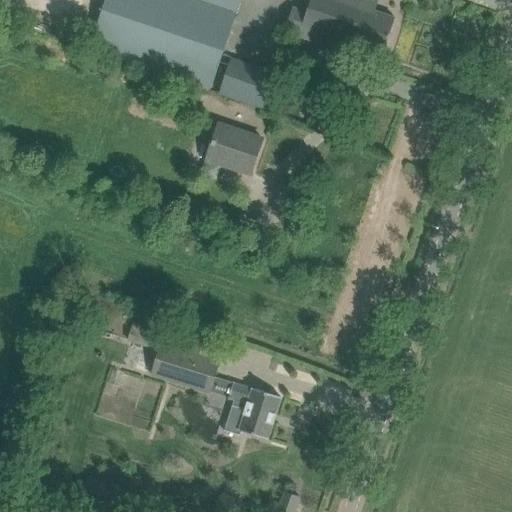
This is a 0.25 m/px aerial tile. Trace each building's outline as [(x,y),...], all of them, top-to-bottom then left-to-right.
[(211,87),(240,0),(105,0),(90,47),(211,87)] [(378,1),(374,0),(311,0),(307,12),(293,7),(285,30),(335,48),(354,54),(357,44),(383,53),(395,18),(374,11),(378,1)] [(221,93),(262,107),(274,73),(232,59),(221,93)] [(206,159),(251,174),(263,139),(218,124),(206,159)] [(126,338),(154,347),(161,324),(133,315),(126,338)] [(152,374),(210,392),(220,361),(162,343),(152,374)] [(268,439),(281,397),(253,388),(233,382),(228,398),(231,399),(232,398),(236,399),(234,405),(232,404),(232,405),(233,406),(226,430),(225,429),(224,430),(240,435),(240,434),(239,434),(240,430),(268,439)] [(277,511),(294,511),(299,496),(285,491),(277,511)]
